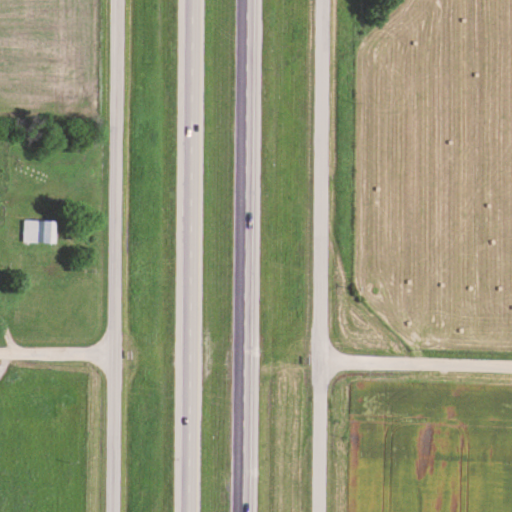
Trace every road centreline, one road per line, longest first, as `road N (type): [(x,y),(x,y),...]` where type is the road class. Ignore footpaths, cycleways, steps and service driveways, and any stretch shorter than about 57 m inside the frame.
road 1 (residential): [(318,511),(324,0)]
road 2 (motorway): [(242,511),(247,0)]
road 3 (motorway): [(195,0),(190,511)]
road 4 (residential): [(113,511),(118,0)]
road 5 (residential): [(511,370),(320,363)]
